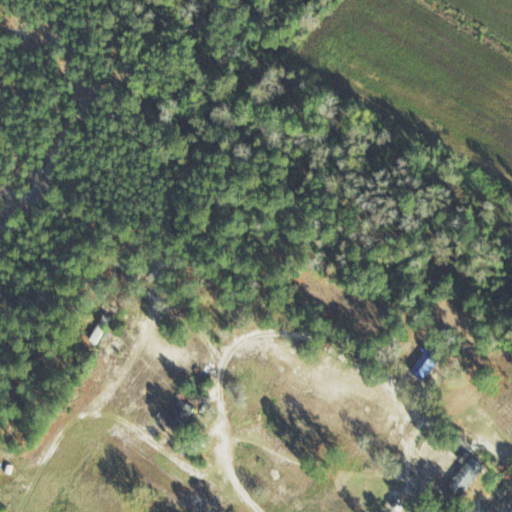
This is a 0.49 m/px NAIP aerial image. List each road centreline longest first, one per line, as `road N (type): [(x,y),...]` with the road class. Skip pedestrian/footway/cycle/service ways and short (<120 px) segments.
road 1 (residential): [(511,496),(359,383),(169,270),(117,265),(0,321)]
road 2 (residential): [(117,265),(117,244),(0,174)]
